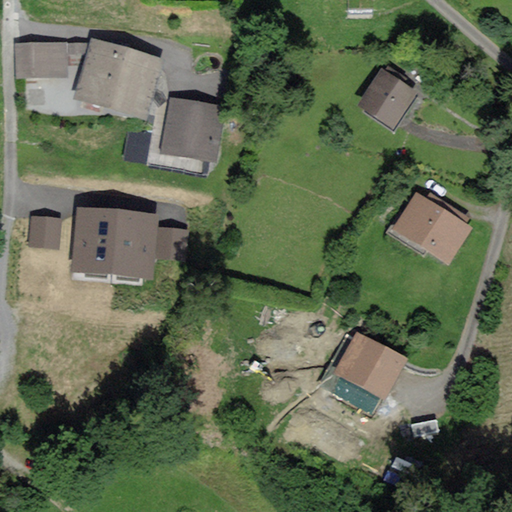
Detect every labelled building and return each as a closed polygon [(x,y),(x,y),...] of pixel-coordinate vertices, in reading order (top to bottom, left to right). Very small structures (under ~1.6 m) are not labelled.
[(159,61),(95,41),(78,93),(143,114),(159,61)] [(64,44),(20,45),(21,74),(65,73),(64,44)] [(413,92),(382,72),(362,104),(392,124),(413,92)] [(222,108),(173,101),(165,149),(203,155),(214,157),(222,108)] [(124,154),(145,158),(150,130),(130,126),(124,154)] [(466,218),(431,196),(428,202),(418,195),(397,227),(448,259),(468,228),(462,225),(466,218)] [(76,267),(113,271),(118,214),(82,210),(76,267)] [(156,217),(118,214),(113,271),(148,274),(150,255),(184,258),(186,235),(154,232),(156,217)] [(59,221),(34,219),(32,243),(57,245),(59,221)] [(403,360),(359,335),(339,370),(384,395),(403,360)]
